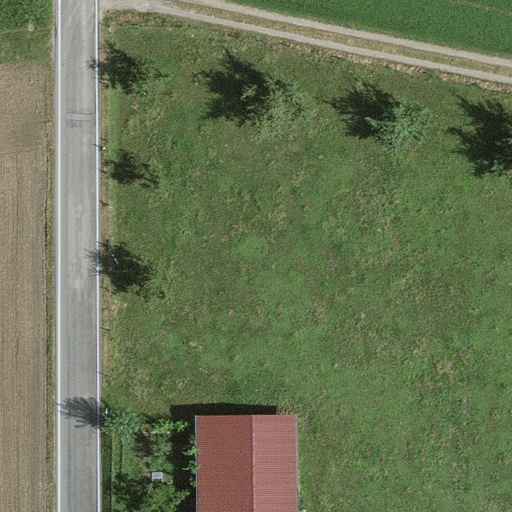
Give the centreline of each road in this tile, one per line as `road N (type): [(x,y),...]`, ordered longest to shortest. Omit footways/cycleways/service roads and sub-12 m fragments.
road 1 (unclassified): [(82,511),(80,0)]
road 2 (track): [(511,82),(116,0)]
